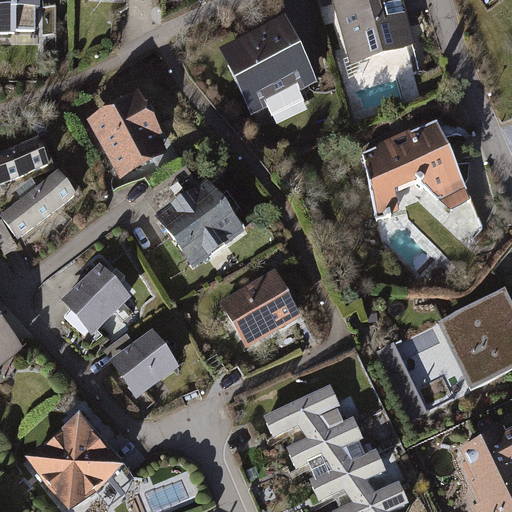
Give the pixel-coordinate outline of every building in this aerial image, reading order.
[(0,0),(0,35),(16,35),(16,34),(38,34),(38,11),(40,11),(40,0),(0,0)] [(403,0),(333,0),(347,48),(336,51),(347,93),(423,73),(403,0)] [(286,18),(219,50),(252,117),(269,109),(274,119),(307,103),(303,93),(319,86),(286,18)] [(140,92),(86,122),(120,183),(169,155),(159,138),(164,135),(140,92)] [(377,151),(364,156),(377,223),(401,213),(397,193),(419,184),(452,213),(473,204),(439,124),(412,136),(411,133),(376,148),(377,151)] [(40,140),(0,154),(0,186),(50,168),(40,140)] [(158,216),(155,219),(194,272),(246,234),(207,181),(199,186),(187,168),(145,199),(158,216)] [(58,173),(0,217),(0,219),(17,242),(76,197),(58,173)] [(17,250),(1,222),(0,222),(0,247),(5,257),(17,250)] [(100,267),(61,303),(69,313),(65,318),(92,347),(105,338),(99,332),(131,302),(100,267)] [(276,273),(220,305),(246,351),(303,319),(276,273)] [(511,302),(507,292),(439,325),(472,392),(511,372),(511,302)] [(0,323),(0,369),(22,351),(0,323)] [(153,333),(109,364),(136,402),(180,371),(153,333)] [(428,415),(394,346),(378,354),(411,423),(428,415)] [(332,390),(264,419),(274,441),(299,431),(308,442),(287,452),(297,473),(322,463),(332,476),(311,483),(319,505),(344,495),(354,507),(342,511),(399,511),(411,507),(401,486),(376,497),(368,485),(387,475),(378,454),(367,458),(362,444),(365,443),(355,421),(344,426),(338,412),(342,411),(332,390)] [(79,419),(25,463),(63,511),(76,511),(123,475),(79,419)] [(505,429),(460,451),(476,484),(469,487),(478,506),(471,509),(472,511),(511,511),(511,432),(508,434),(505,429)]
